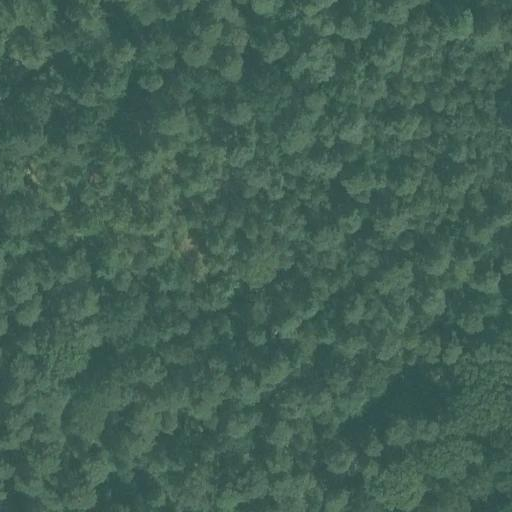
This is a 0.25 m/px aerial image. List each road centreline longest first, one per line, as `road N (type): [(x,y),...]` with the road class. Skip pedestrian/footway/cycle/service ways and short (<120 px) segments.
road 1 (track): [(511,332),(314,511)]
road 2 (track): [(106,0),(0,84)]
